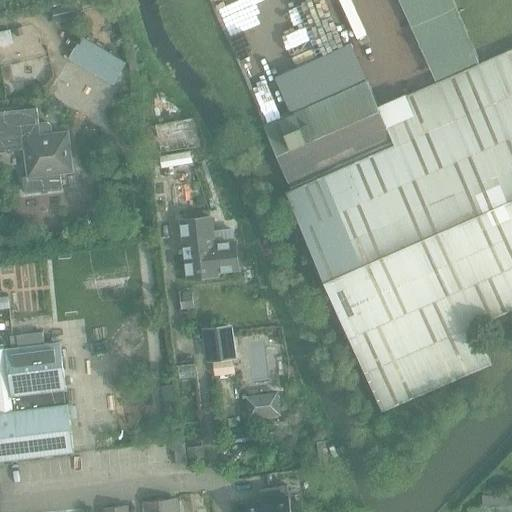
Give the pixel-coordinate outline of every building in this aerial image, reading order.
[(450,0),(394,0),(432,84),(478,65),(450,0)] [(76,3),(51,8),(54,21),(79,16),(76,3)] [(19,30),(12,31),(13,38),(20,37),(19,30)] [(511,50),(478,65),(432,84),(379,107),(367,80),(266,125),(292,189),(287,191),(384,412),(492,365),(476,327),(511,310),(511,50)] [(62,189),(60,173),(74,171),(69,132),(54,134),(53,126),(49,123),(40,124),(38,108),(0,113),(0,153),(25,150),(28,177),(22,177),(24,193),(62,189)] [(162,153),(200,145),(194,118),(157,125),(162,153)] [(189,150),(159,155),(161,168),(193,162),(189,150)] [(124,209),(121,183),(102,185),(104,211),(124,209)] [(212,218),(181,222),(187,278),(218,274),(218,273),(236,271),(232,232),(214,234),(212,218)] [(180,293),(182,309),(193,308),(191,292),(180,293)] [(232,325),(203,329),(207,361),(212,360),(233,357),(235,357),(232,325)] [(43,332),(18,335),(20,350),(44,347),(43,332)] [(0,459),(68,452),(56,345),(44,347),(20,350),(18,335),(10,336),(11,351),(0,351),(0,459)] [(233,357),(212,360),(214,375),(235,373),(233,357)] [(197,366),(180,368),(183,383),(199,381),(197,366)] [(178,466),(189,465),(188,462),(187,450),(187,444),(175,445),(178,466)] [(203,449),(202,449),(187,450),(188,462),(203,461),(204,461),(203,449)] [(261,501),(246,503),(246,511),(291,511),(287,485),(260,490),(261,501)] [(511,492),(506,493),(482,496),(484,507),(507,505),(511,504),(511,492)] [(177,499),(145,502),(145,511),(177,511),(177,505),(177,499)]
